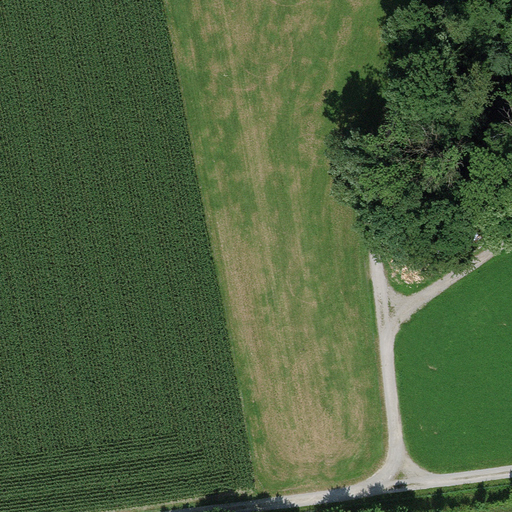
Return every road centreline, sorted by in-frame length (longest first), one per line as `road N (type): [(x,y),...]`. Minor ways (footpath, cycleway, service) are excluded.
road 1 (track): [(398,487),(373,159),(450,0)]
road 2 (track): [(511,471),(213,511)]
road 3 (track): [(384,324),(511,234)]
